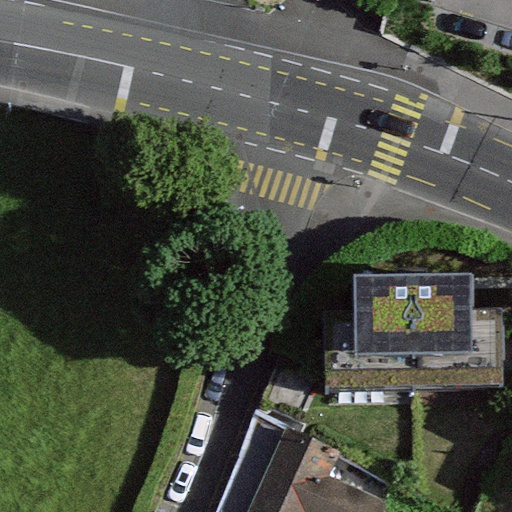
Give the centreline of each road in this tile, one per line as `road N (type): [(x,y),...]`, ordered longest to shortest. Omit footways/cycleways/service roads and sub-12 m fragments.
road 1 (residential): [(292,108),(262,339),(201,511)]
road 2 (secondary): [(292,108),(398,135),(511,185)]
road 3 (secondary): [(0,42),(194,84)]
